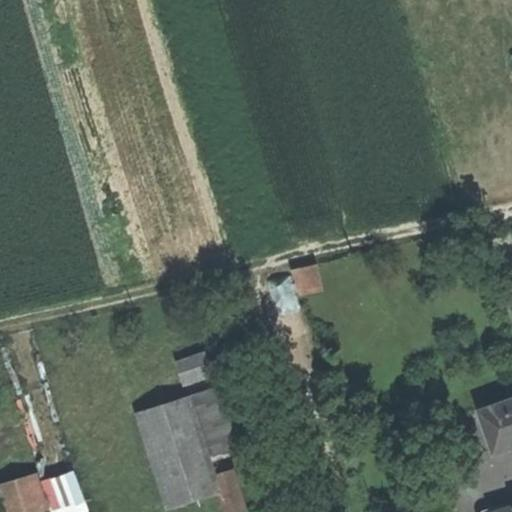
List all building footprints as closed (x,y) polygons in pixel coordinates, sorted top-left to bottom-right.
[(296,284),(322,278),(318,260),(292,267),(296,284)] [(324,287),(322,278),(296,284),(299,293),(324,287)] [(208,351),(180,358),(187,382),(215,374),(208,351)] [(216,388),(189,396),(196,421),(224,412),(216,388)] [(139,412),(169,509),(219,493),(213,474),(203,443),(196,421),(189,396),(139,412)] [(511,397),(478,408),(491,450),(511,443),(511,397)] [(224,412),(196,421),(203,443),(235,433),(228,411),(224,412)] [(233,467),(213,474),(219,493),(225,511),(238,511),(246,510),(233,467)] [(0,487),(0,501),(3,511),(26,511),(45,507),(36,476),(0,487)]
